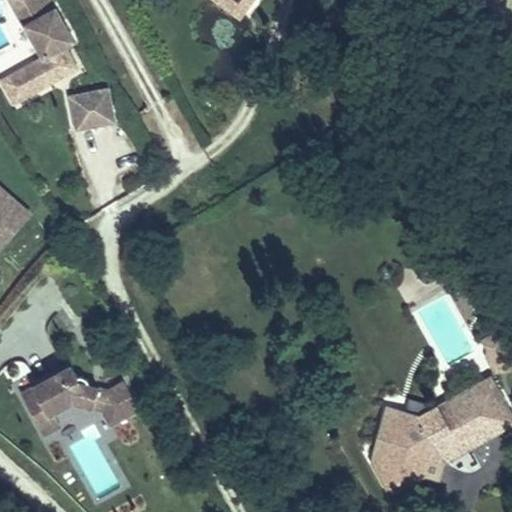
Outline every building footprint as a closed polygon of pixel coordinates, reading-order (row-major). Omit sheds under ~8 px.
[(0,80),(8,96),(55,72),(50,59),(62,52),(56,38),(68,32),(50,0),(7,0),(33,51),(0,67),(0,80)] [(50,59),(55,72),(69,65),(62,52),(50,59)] [(63,98),(72,134),(115,124),(106,88),(63,98)] [(0,230),(20,208),(0,190),(0,230)] [(481,337),(489,351),(495,347),(501,357),(510,353),(495,329),(481,337)] [(495,347),(489,351),(493,357),(489,364),(494,371),(510,373),(511,364),(511,356),(510,353),(501,357),(495,347)] [(27,379),(10,388),(32,429),(48,420),(42,407),(62,396),(91,405),(99,419),(127,404),(113,377),(97,386),(78,380),(78,378),(77,377),(77,376),(77,375),(76,374),(74,372),(71,371),(70,371),(68,371),(66,372),(61,361),(27,379)] [(10,388),(27,379),(21,369),(5,378),(10,388)] [(452,390),(408,415),(392,424),(412,458),(427,448),(435,463),(449,455),(458,470),(483,456),(473,437),(509,419),(481,373),(452,390)] [(399,399),(408,415),(452,390),(443,375),(399,399)] [(91,405),(62,396),(42,407),(48,420),(72,407),(86,411),(92,423),(99,419),(91,405)] [(483,456),(458,470),(467,486),(491,471),(483,456)] [(491,471),(467,486),(480,509),(503,494),(491,471)]
